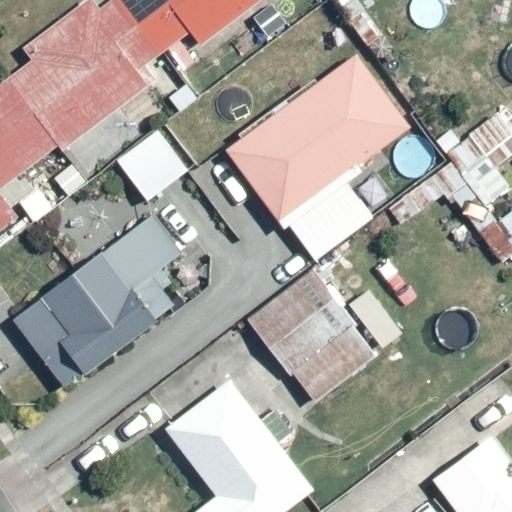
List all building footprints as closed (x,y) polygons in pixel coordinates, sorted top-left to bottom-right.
[(0,230),(24,212),(30,220),(84,179),(78,171),(63,151),(152,83),(143,70),(184,39),(193,51),(260,0),(105,0),(106,0),(105,0),(87,0),(22,49),(30,59),(0,81),(0,230)] [(278,223),(285,232),(290,228),(314,260),(372,216),(342,175),(405,128),(351,56),(224,150),(278,223)] [(189,171),(159,128),(114,159),(144,202),(189,171)] [(169,315),(178,308),(156,278),(184,257),(151,214),(8,321),(27,347),(63,395),(169,315)] [(343,312),(308,269),(244,321),(312,405),(377,353),(343,312)] [(280,511),(307,492),(224,383),(164,430),(216,498),(196,511),(280,511)] [(511,511),(511,467),(489,436),(431,480),(454,511),(511,511)]
